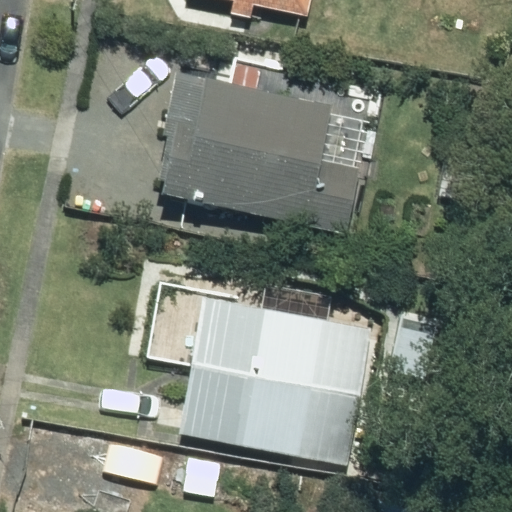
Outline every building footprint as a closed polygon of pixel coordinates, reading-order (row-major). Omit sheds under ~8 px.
[(182,0),(229,8),(226,20),(246,24),(248,12),(303,23),(307,0),(182,0)] [(151,147),(160,149),(149,204),(342,242),(355,173),(316,166),(326,112),(163,81),(151,147)] [(443,170),(441,193),(463,195),(465,172),(443,170)] [(339,263),(358,263),(358,248),(339,248),(339,263)] [(414,295),(409,317),(445,324),(450,302),(414,295)] [(195,306),(172,444),(345,471),(367,333),(195,306)] [(394,334),(389,362),(424,369),(429,341),(394,334)]
